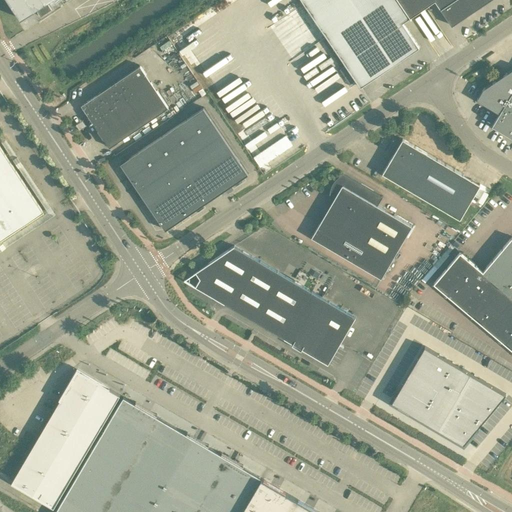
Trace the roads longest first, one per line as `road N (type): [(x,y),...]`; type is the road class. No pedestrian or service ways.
road 1 (unclassified): [(430,80),(141,273)]
road 2 (tertiary): [(141,273),(0,59)]
road 3 (tertiary): [(468,492),(269,374)]
road 4 (unclassified): [(0,368),(141,273)]
road 5 (unknown): [(323,151),(235,15)]
road 6 (unclassified): [(511,170),(477,150),(430,80)]
